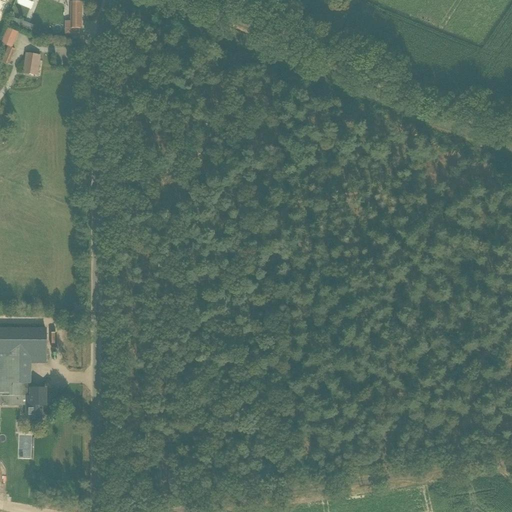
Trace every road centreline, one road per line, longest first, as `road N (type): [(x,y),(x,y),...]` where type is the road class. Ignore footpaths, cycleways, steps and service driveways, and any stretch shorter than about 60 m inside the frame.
road 1 (unclassified): [(94,511),(95,70),(109,0)]
road 2 (track): [(511,469),(472,463),(171,511)]
road 3 (tertiary): [(511,124),(195,0)]
